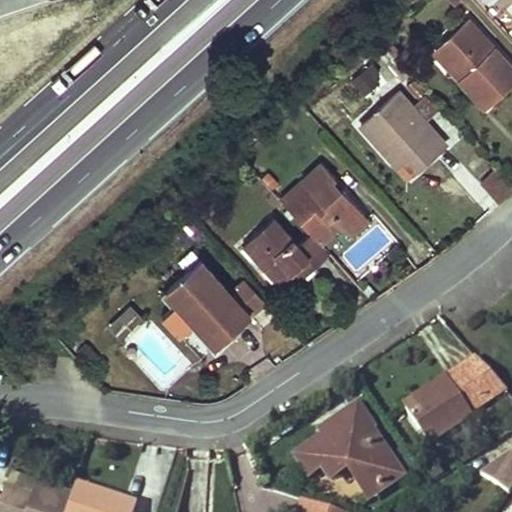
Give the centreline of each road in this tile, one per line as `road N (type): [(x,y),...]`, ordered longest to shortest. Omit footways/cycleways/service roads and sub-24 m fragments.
road 1 (residential): [(511,217),(458,265),(227,420),(31,400),(0,405)]
road 2 (primary): [(0,254),(282,0)]
road 3 (primary): [(149,0),(0,135)]
